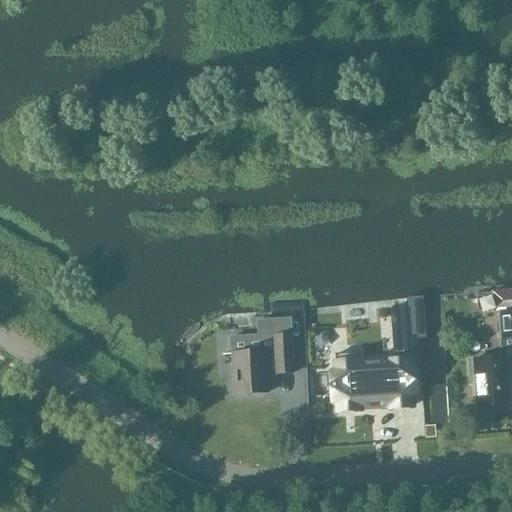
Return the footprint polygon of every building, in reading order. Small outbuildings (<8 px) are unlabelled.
[(427,340),(424,296),(406,297),(407,309),(409,341),(410,341),(417,340),(418,340),(427,340)] [(294,311),(303,311),(302,303),(271,304),(271,313),(294,311)] [(390,310),(393,348),(410,347),(410,341),(409,341),(407,309),(390,310)] [(502,339),(511,338),(511,312),(500,313),(502,339)] [(273,337),(231,339),(232,354),(235,395),(268,393),(267,374),(276,374),(276,375),(293,374),(291,336),(290,321),(272,322),(273,337)] [(410,347),(393,348),(394,355),(418,353),(419,353),(418,340),(417,340),(410,341),(410,347)] [(335,374),(333,374),(334,403),(337,402),(338,412),(361,410),(361,409),(390,407),(390,408),(393,408),(393,406),(410,405),(410,407),(413,407),(413,397),(414,397),(412,368),(411,368),(410,362),(358,365),(358,362),(356,362),(355,354),(336,356),(336,364),(334,364),(335,374)] [(477,411),(510,409),(507,359),(473,361),(477,411)]
